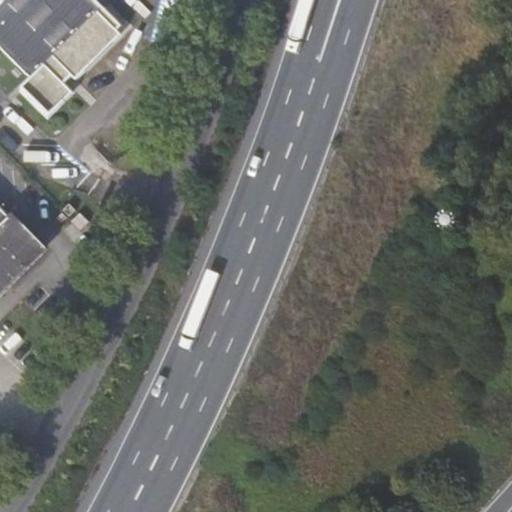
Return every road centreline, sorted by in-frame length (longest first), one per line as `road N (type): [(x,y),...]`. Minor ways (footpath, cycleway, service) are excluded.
road 1 (tertiary): [(243,0),(128,294),(0,510)]
road 2 (motorway): [(321,57),(267,204),(127,511)]
road 3 (unknown): [(168,192),(75,151),(0,95)]
